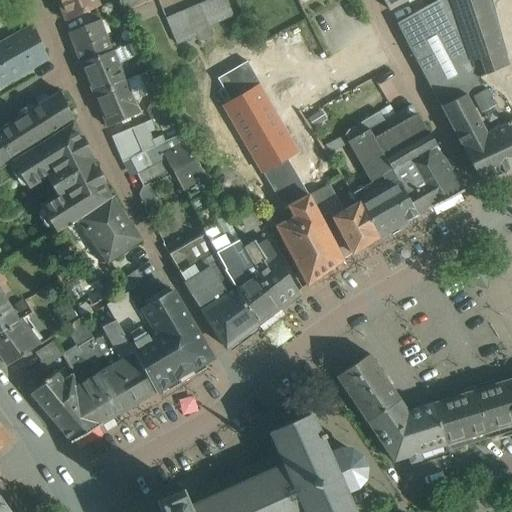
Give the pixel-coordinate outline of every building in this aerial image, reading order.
[(56,0),(65,21),(100,6),(97,0),(56,0)] [(118,0),(122,11),(149,0),(118,0)] [(226,0),(208,0),(199,4),(208,26),(209,26),(233,16),(226,0)] [(383,0),(388,10),(405,0),(383,0)] [(511,112),(504,98),(478,78),(471,65),(448,0),(438,0),(397,23),(409,48),(440,107),(441,107),(462,146),(461,146),(480,182),(511,166),(511,112)] [(448,0),(471,65),(478,78),(509,65),(491,0),(448,0)] [(199,4),(165,18),(174,40),(196,31),(208,26),(199,4)] [(99,20),(69,32),(80,63),(111,51),(109,46),(99,20)] [(135,40),(127,22),(116,27),(122,41),(109,46),(111,51),(112,51),(125,45),(135,40)] [(25,23),(0,36),(0,85),(45,61),(25,23)] [(208,26),(196,31),(200,42),(214,35),(209,26),(208,26)] [(140,55),(135,40),(125,45),(131,58),(140,55)] [(111,51),(80,63),(93,95),(125,82),(122,74),(129,71),(124,59),(117,62),(112,51),(111,51)] [(346,92),(333,69),(304,87),(321,115),(349,98),(350,98),(346,92)] [(125,82),(93,95),(106,126),(138,112),(125,82)] [(357,86),(346,92),(350,98),(349,98),(352,103),(362,97),(357,86)] [(0,128),(0,168),(12,161),(72,123),(72,124),(74,123),(59,92),(0,128)] [(297,175),(289,159),(248,92),(225,107),(236,126),(232,128),(239,141),(243,138),(285,209),(289,207),(288,206),(308,195),(304,188),(297,175)] [(383,120),(368,130),(384,157),(427,132),(426,132),(427,131),(411,105),(383,120)] [(379,112),(348,130),(344,134),(372,181),(382,175),(387,185),(397,180),(392,171),(384,157),(368,130),(383,120),(379,112)] [(145,120),(151,138),(165,134),(159,115),(145,120)] [(81,137),(79,138),(72,124),(72,123),(12,161),(20,174),(28,186),(46,176),(59,196),(41,207),(57,232),(70,225),(79,219),(111,198),(110,197),(109,198),(102,184),(104,183),(96,168),(94,168),(87,154),(89,153),(81,137)] [(133,128),(111,137),(117,150),(138,139),(133,128)] [(427,132),(384,157),(392,171),(402,165),(435,146),(427,132)] [(144,152),(141,154),(148,168),(166,159),(163,154),(185,142),(181,135),(159,145),(144,152)] [(138,139),(117,150),(122,163),(141,154),(144,152),(138,139)] [(206,177),(185,142),(163,154),(166,159),(172,171),(183,191),(199,181),(206,177)] [(435,146),(402,165),(411,180),(427,209),(462,191),(435,146)] [(148,168),(136,174),(143,186),(172,171),(166,159),(148,168)] [(0,168),(0,186),(20,174),(12,161),(0,168)] [(387,185),(373,193),(369,185),(353,194),(357,200),(358,202),(377,237),(377,238),(406,220),(407,221),(417,215),(400,186),(397,180),(387,185)] [(427,209),(411,180),(400,186),(417,215),(427,209)] [(218,219),(199,181),(183,191),(202,228),(213,222),(218,219)] [(321,194),(314,182),(304,188),(308,195),(320,217),(329,212),(330,212),(321,194)] [(358,202),(357,200),(353,194),(339,202),(331,188),(321,194),(330,212),(329,212),(351,254),(377,238),(377,237),(358,202)] [(320,217),(308,195),(288,206),(289,207),(294,216),(275,226),(282,240),(284,239),(293,255),(291,256),(306,285),(342,260),(320,217)] [(138,239),(111,198),(79,219),(107,260),(138,239)] [(227,246),(213,222),(202,228),(205,232),(216,252),(227,246)] [(216,252),(205,232),(167,254),(189,292),(201,310),(236,288),(224,270),(224,269),(216,252)] [(242,247),(238,240),(227,246),(216,252),(224,269),(224,270),(236,288),(257,324),(279,307),(256,271),(242,247)] [(298,292),(266,240),(257,245),(254,240),(242,247),(256,271),(279,307),(298,292)] [(494,265),(469,259),(462,283),(487,290),(494,265)] [(236,288),(201,310),(225,347),(257,324),(236,288)] [(0,291),(0,331),(18,320),(0,291)] [(172,292),(142,309),(155,330),(185,313),(172,292)] [(139,312),(127,293),(106,305),(114,320),(115,320),(129,346),(151,333),(138,312),(139,312)] [(151,333),(129,346),(133,353),(134,353),(155,391),(211,357),(185,313),(155,330),(151,333)] [(80,318),(65,327),(78,346),(92,338),(80,318)] [(18,320),(0,331),(0,357),(6,366),(40,344),(21,319),(18,320)] [(129,346),(115,320),(114,320),(111,322),(101,327),(106,334),(93,341),(108,367),(130,406),(155,391),(134,353),(133,353),(129,346)] [(55,340),(35,353),(43,364),(61,352),(55,340)] [(93,341),(80,349),(82,353),(67,362),(74,374),(72,375),(78,385),(108,367),(93,341)] [(336,377),(365,421),(398,399),(370,354),(336,377)] [(108,367),(78,385),(100,424),(130,406),(108,367)] [(39,368),(21,381),(31,394),(47,380),(39,368)] [(72,374),(67,377),(62,368),(47,380),(31,394),(30,394),(71,443),(101,425),(100,424),(78,385),(72,375),(72,374)] [(511,429),(511,378),(507,380),(488,386),(502,433),(511,429)] [(502,433),(488,386),(433,403),(447,450),(502,433)] [(410,462),(447,450),(433,403),(408,410),(398,399),(365,421),(393,460),(407,457),(410,462)] [(279,453),(194,491),(194,489),(186,492),(187,494),(186,495),(183,489),(156,501),(160,511),(353,511),(345,493),(356,487),(355,485),(361,479),(363,472),(363,465),(360,458),(355,453),(348,450),(340,451),(339,448),(327,453),(321,438),(324,436),(323,433),(319,435),(310,415),(270,433),(279,453)] [(0,425),(0,445),(10,439),(0,425)] [(0,511),(11,511),(0,496),(0,511)]
